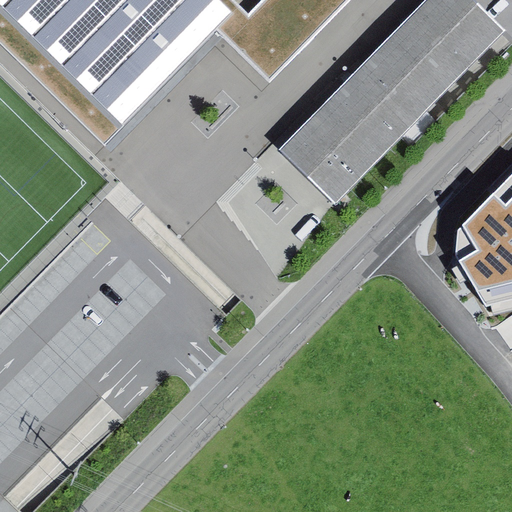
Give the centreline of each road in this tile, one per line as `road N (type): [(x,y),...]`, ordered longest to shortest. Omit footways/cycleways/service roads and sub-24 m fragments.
road 1 (primary): [(383,242),(117,511)]
road 2 (unclassified): [(383,242),(511,390)]
road 3 (primary): [(511,110),(383,242)]
